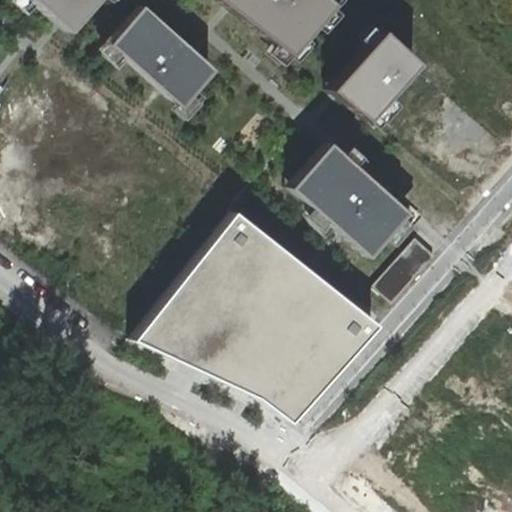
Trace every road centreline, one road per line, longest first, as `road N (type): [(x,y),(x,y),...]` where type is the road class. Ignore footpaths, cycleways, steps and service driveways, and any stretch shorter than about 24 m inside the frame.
road 1 (residential): [(279,448),(511,188)]
road 2 (residential): [(0,272),(111,359),(251,425),(279,448)]
road 3 (track): [(511,102),(401,0)]
